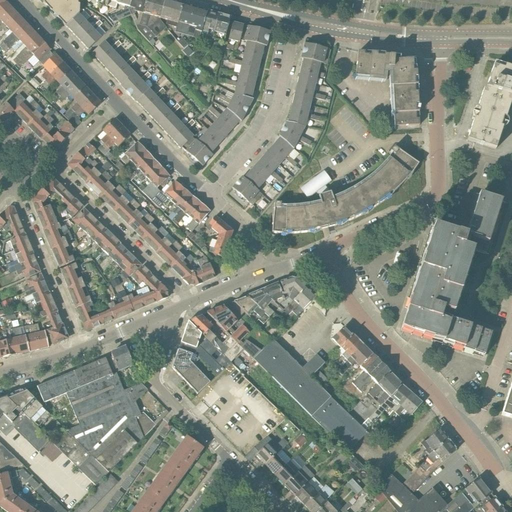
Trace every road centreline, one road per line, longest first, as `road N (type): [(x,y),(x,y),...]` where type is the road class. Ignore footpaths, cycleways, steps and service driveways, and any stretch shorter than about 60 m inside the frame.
road 1 (residential): [(505,484),(349,302),(323,252)]
road 2 (residential): [(435,37),(434,195),(323,252)]
road 3 (tertiary): [(435,37),(362,32),(229,0)]
road 4 (residential): [(55,163),(191,303)]
road 5 (residential): [(210,195),(276,109),(291,43)]
road 6 (residential): [(82,348),(18,187)]
road 7 (residential): [(230,456),(162,377),(174,310)]
road 8 (residential): [(18,0),(117,103)]
road 9 (residential): [(117,103),(210,195)]
